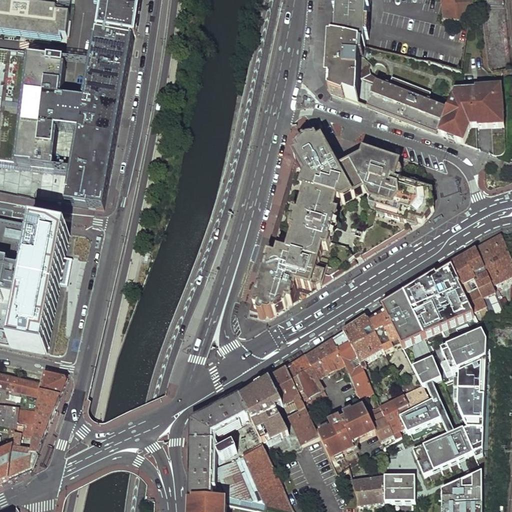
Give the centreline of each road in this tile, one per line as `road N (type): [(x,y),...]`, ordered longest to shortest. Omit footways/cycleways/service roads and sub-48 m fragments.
road 1 (primary): [(276,0),(244,151),(160,398),(137,511)]
road 2 (secondary): [(68,511),(175,0)]
road 3 (primary): [(254,360),(484,217)]
road 4 (residential): [(484,217),(467,171),(447,155),(321,115),(274,117)]
road 5 (primary): [(117,224),(157,0)]
road 6 (primary): [(249,215),(184,406)]
road 7 (primary): [(249,215),(225,332),(230,346),(254,360)]
road 8 (primary): [(84,373),(117,224)]
